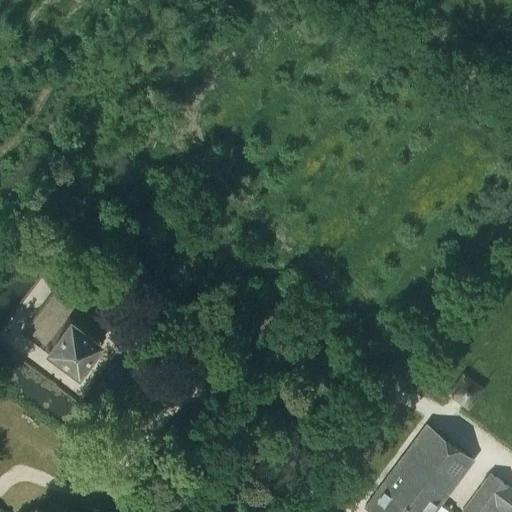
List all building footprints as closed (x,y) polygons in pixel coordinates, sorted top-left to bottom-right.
[(64,314),(44,300),(21,332),(75,370),(100,335),(67,310),(64,314)] [(464,374),(448,393),(468,408),(483,389),(464,374)] [(426,423),(395,464),(443,501),(474,459),(426,423)] [(370,511),(434,511),(443,501),(395,464),(363,506),(370,511)] [(511,511),(511,488),(489,472),(459,511),(504,511),(511,511)]
